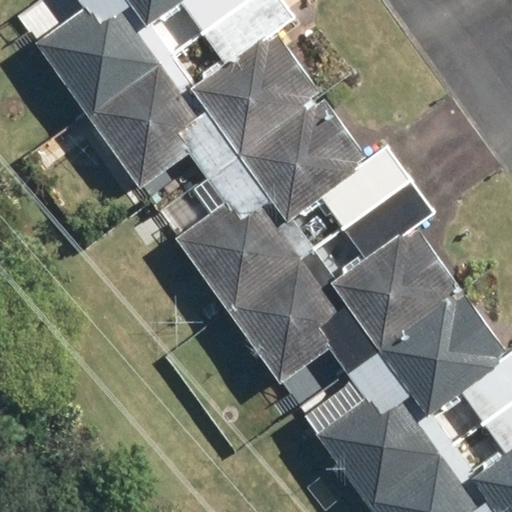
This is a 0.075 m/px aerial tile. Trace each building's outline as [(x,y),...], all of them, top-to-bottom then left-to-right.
[(93,115),(251,0),(76,0),(86,13),(41,45),(93,115)] [(289,0),(251,0),(93,115),(162,211),(327,91),(283,31),(302,17),(289,0)] [(327,91),(162,211),(235,311),(417,179),(391,144),(375,157),(327,91)] [(417,179),(235,311),(304,406),(467,288),(423,227),(442,214),(417,179)] [(467,288),(304,406),(372,500),(511,398),(511,348),(511,349),(467,288)] [(511,511),(511,398),(372,500),(381,511),(511,511)]
